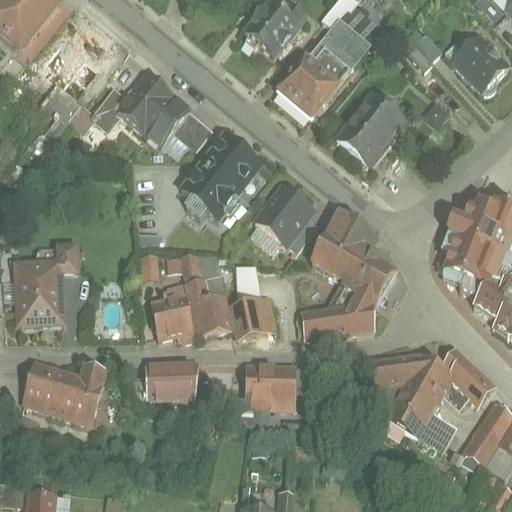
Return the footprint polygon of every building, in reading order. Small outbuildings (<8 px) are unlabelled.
[(66,5),(59,0),(1,0),(0,2),(0,36),(19,52),(24,56),(66,5)] [(341,23),(343,25),(351,16),(353,16),(360,8),(347,0),(344,0),(323,25),(333,33),(341,23)] [(489,0),(508,20),(511,15),(511,5),(506,0),(489,0)] [(273,7),(246,37),(275,63),(302,34),(273,7)] [(343,25),(373,51),(385,37),(371,24),(353,16),(351,16),(343,25)] [(86,18),(42,68),(81,102),(125,53),(86,18)] [(310,59),(317,65),(327,54),(352,75),(373,51),(343,25),(341,23),(333,33),(310,59)] [(443,57),(427,39),(424,42),(416,33),(410,38),(418,47),(414,51),(430,69),(431,67),(443,57)] [(0,74),(19,52),(0,36),(0,74)] [(455,52),(464,62),(475,52),(464,40),(455,48),(457,51),(455,52)] [(457,68),(456,69),(485,101),(511,76),(511,73),(484,43),(475,52),(464,62),(457,68)] [(464,62),(455,52),(448,58),(457,68),(464,62)] [(327,54),(317,65),(342,87),(352,75),(327,54)] [(310,59),(279,95),(314,125),(345,90),(342,87),(317,65),(310,59)] [(43,98),(55,82),(40,70),(28,85),(43,98)] [(129,103),(118,117),(123,121),(161,153),(163,151),(174,138),(192,116),(149,79),(129,103)] [(94,118),(91,121),(96,125),(110,137),(123,121),(118,117),(129,103),(115,92),(94,118)] [(375,94),(334,140),(374,176),(415,129),(375,94)] [(425,121),(440,133),(452,117),(437,105),(425,121)] [(94,118),(84,109),(58,140),(73,152),(96,125),(91,121),(94,118)] [(215,135),(192,116),(174,138),(190,151),(197,157),(208,143),(215,135)] [(207,222),(216,228),(264,166),(227,136),(178,199),(191,210),(186,217),(202,229),(207,222)] [(179,164),(190,151),(174,138),(163,151),(179,164)] [(64,153),(54,145),(37,165),(46,173),(64,153)] [(318,215),(282,187),(253,224),(289,252),(318,215)] [(497,217),(469,205),(463,220),(452,215),(439,245),(453,251),(442,276),(479,292),(484,280),(503,288),(511,265),(511,209),(502,206),(497,217)] [(344,214),(311,266),(362,299),(355,310),(303,317),(307,345),(379,336),(376,317),(399,282),(353,253),(368,229),(344,214)] [(13,266),(16,331),(65,329),(63,275),(80,275),(79,250),(57,251),(58,265),(13,266)] [(235,256),(228,263),(237,271),(243,264),(235,256)] [(158,257),(141,258),(142,282),(160,281),(158,257)] [(199,259),(181,259),(181,261),(182,275),(183,280),(201,278),(199,259)] [(216,259),(199,259),(201,278),(202,284),(205,283),(221,279),(216,259)] [(181,261),(165,262),(166,275),(182,275),(181,261)] [(240,310),(264,305),(257,272),(238,272),(240,310)] [(221,279),(205,283),(208,301),(227,299),(223,279),(221,279)] [(202,284),(185,287),(193,338),(233,334),(227,299),(208,301),(205,283),(202,284)] [(153,305),(158,343),(177,340),(178,346),(193,344),(193,338),(185,287),(166,289),(166,292),(161,293),(163,303),(153,305)] [(491,291),(478,309),(499,325),(494,332),(511,344),(511,288),(504,300),(491,291)] [(275,337),(268,304),(264,305),(240,310),(230,312),(237,345),(275,337)] [(498,388),(456,351),(441,369),(457,378),(451,388),(477,411),(498,388)] [(441,369),(421,358),(375,360),(377,391),(403,390),(388,418),(421,436),(424,438),(436,415),(451,388),(457,378),(441,369)] [(147,364),(147,401),(197,401),(196,363),(147,364)] [(36,365),(22,409),(92,432),(110,377),(86,369),(82,380),(36,365)] [(296,367),(248,367),(248,413),(253,413),(270,413),(296,413),(296,367)] [(213,373),(198,373),(198,390),(213,391),(213,373)] [(511,414),(493,402),(462,451),(478,462),(488,466),(501,446),(511,428),(511,414)] [(271,419),(270,413),(253,413),(255,437),(281,436),(280,419),(271,419)] [(457,426),(436,415),(424,438),(421,436),(419,440),(443,452),(457,426)] [(189,416),(176,429),(188,439),(200,426),(189,416)] [(511,428),(501,446),(511,452),(511,428)] [(464,456),(459,467),(485,477),(490,467),(488,466),(478,462),(464,456)] [(474,485),(439,470),(429,492),(464,507),(474,485)] [(26,511),(27,495),(1,495),(0,511),(26,511)] [(294,511),(294,501),(279,501),(279,511),(294,511)]
